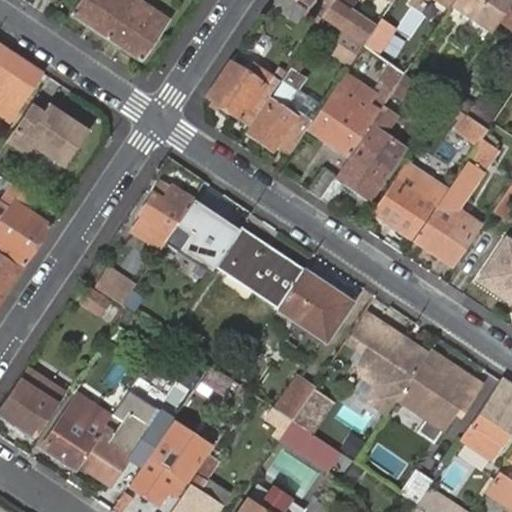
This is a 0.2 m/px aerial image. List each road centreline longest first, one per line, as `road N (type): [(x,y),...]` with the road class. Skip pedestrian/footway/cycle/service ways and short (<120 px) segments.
road 1 (residential): [(159,121),(511,358)]
road 2 (residential): [(0,356),(159,121)]
road 3 (residential): [(0,14),(159,121)]
road 4 (residential): [(159,121),(238,0)]
